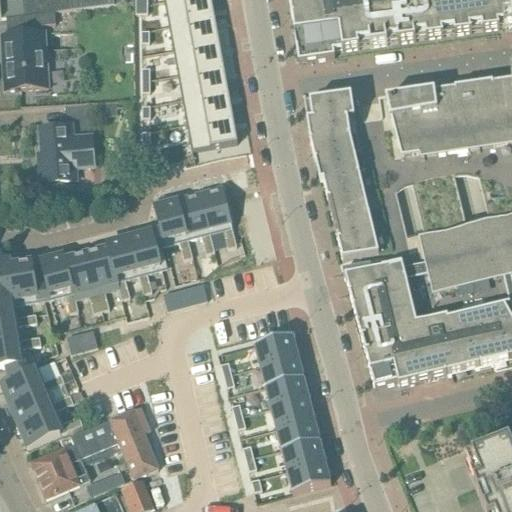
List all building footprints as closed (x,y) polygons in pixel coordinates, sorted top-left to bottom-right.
[(135,6),(132,0),(0,0),(0,22),(7,21),(56,15),(84,12),(135,6)] [(211,0),(202,0),(166,7),(170,31),(216,23),(211,0)] [(511,0),(289,0),(292,21),(293,21),(293,24),(295,23),(295,21),(299,20),(301,33),(295,34),(295,35),(297,51),(297,53),(298,53),(298,51),(303,50),(305,63),(300,64),(300,63),(299,63),(299,67),(335,61),(334,56),(361,52),(360,50),(359,46),(371,44),(371,49),(371,50),(389,48),(388,46),(387,42),(399,40),(399,45),(399,46),(416,44),(416,42),(415,42),(415,38),(426,36),(427,41),(427,42),(444,39),(444,38),(443,38),(443,34),(455,32),(455,38),(473,35),(473,34),(471,34),(471,30),(482,28),(483,33),(483,34),(500,31),(500,30),(499,30),(499,26),(511,24),(511,30),(511,29),(511,84),(494,88),(494,87),(455,92),(456,93),(436,96),(435,95),(386,102),(387,103),(391,121),(402,160),(511,143),(511,0)] [(8,39),(2,39),(4,65),(7,65),(7,74),(5,74),(6,95),(49,92),(49,91),(42,91),(40,64),(47,64),(45,37),(44,37),(44,30),(57,29),(56,15),(7,21),(8,39)] [(216,23),(170,31),(175,56),(220,48),(216,23)] [(220,48),(175,56),(179,81),(225,73),(220,48)] [(225,73),(179,81),(183,106),(229,98),(225,73)] [(143,75),(143,87),(151,87),(151,75),(143,75)] [(143,87),(143,99),(151,99),(151,87),(143,87)] [(229,98),(183,106),(188,131),(234,122),(229,98)] [(306,106),(305,106),(311,146),(316,166),(328,164),(332,181),(324,183),(324,186),(343,264),(344,264),(344,265),(379,257),(360,177),(367,176),(352,101),(352,100),(349,100),(306,106)] [(76,183),(75,171),(95,169),(92,141),(83,142),(83,136),(92,135),(90,107),(66,109),(68,132),(41,134),(43,158),(46,158),(47,163),(40,164),(42,186),(76,183)] [(143,113),(142,125),(150,125),(151,113),(143,113)] [(234,122),(188,131),(193,156),(238,148),(234,122)] [(149,137),(142,139),(144,151),(151,149),(149,137)] [(237,251),(236,247),(223,194),(203,199),(202,194),(200,195),(211,239),(224,235),(229,253),(237,251)] [(211,239),(200,195),(198,195),(199,200),(181,205),(180,200),(178,200),(189,244),(202,241),(207,259),(215,256),(211,239)] [(189,245),(189,244),(178,200),(176,201),(177,205),(159,210),(157,206),(154,207),(160,231),(156,232),(160,245),(164,244),(166,251),(180,247),(185,264),(193,262),(189,245)] [(371,268),(344,275),(345,277),(348,289),(350,297),(355,315),(364,313),(371,342),(364,344),(363,340),(362,341),(363,347),(364,346),(364,344),(371,342),(379,372),(372,373),(371,372),(370,373),(375,392),(399,386),(400,391),(452,378),(451,376),(475,370),(476,372),(494,368),(492,361),(511,355),(511,278),(511,277),(511,218),(420,242),(426,267),(404,272),(403,266),(383,272),(383,273),(373,275),(371,268)] [(148,279),(163,275),(151,231),(148,232),(149,237),(130,242),(129,237),(128,237),(140,281),(142,290),(150,288),(148,279)] [(126,285),(140,281),(128,237),(126,238),(127,242),(107,248),(108,249),(119,293),(120,296),(128,293),(126,285)] [(106,296),(119,293),(108,249),(105,249),(106,254),(87,259),(100,307),(108,305),(106,296)] [(77,307),(76,304),(65,260),(64,259),(45,264),(43,259),(40,260),(51,304),(66,300),(68,309),(77,307)] [(92,309),(100,307),(87,259),(68,264),(67,259),(65,260),(76,304),(89,301),(92,309)] [(9,265),(9,264),(0,265),(0,281),(14,279),(12,270),(12,265),(9,265)] [(19,310),(39,306),(33,266),(12,270),(14,279),(19,310)] [(0,324),(19,322),(17,310),(19,310),(14,279),(0,281),(0,324)] [(144,298),(153,296),(150,288),(142,290),(144,298)] [(195,308),(208,305),(204,289),(191,292),(195,308)] [(182,312),(195,308),(191,292),(177,296),(182,312)] [(122,304),(131,302),(128,293),(120,296),(122,304)] [(168,315),(182,312),(177,296),(164,299),(168,315)] [(102,316),(110,314),(108,305),(100,307),(102,316)] [(71,318),(79,316),(77,307),(68,309),(71,318)] [(94,318),(102,316),(100,307),(92,309),(94,318)] [(20,331),(38,328),(36,319),(19,322),(0,324),(0,347),(22,344),(20,331)] [(87,337),(68,338),(69,354),(88,353),(87,337)] [(42,342),(44,350),(53,348),(52,340),(42,342)] [(293,340),(254,350),(260,372),(298,362),(293,340)] [(0,372),(38,366),(37,365),(36,365),(34,351),(42,350),(40,341),(22,344),(0,347),(0,372)] [(298,362),(260,372),(265,393),(304,383),(298,362)] [(229,368),(221,370),(224,381),(232,379),(229,368)] [(53,382),(45,386),(39,372),(0,388),(0,392),(3,391),(11,409),(6,411),(7,412),(49,394),(57,391),(53,382)] [(65,387),(65,386),(62,379),(53,382),(57,391),(65,387)] [(232,379),(224,381),(227,393),(235,391),(232,379)] [(304,383),(265,393),(271,414),(309,404),(304,383)] [(62,403),(54,407),(49,394),(7,412),(8,414),(12,412),(20,430),(15,432),(16,433),(57,415),(66,412),(62,403)] [(74,408),(74,407),(71,400),(62,403),(66,412),(74,408)] [(309,404),(271,414),(276,435),(314,425),(309,404)] [(240,410),(232,412),(235,423),(243,421),(240,410)] [(145,438),(151,436),(141,413),(71,441),(75,450),(32,468),(48,504),(92,485),(83,464),(121,448),(135,483),(159,474),(145,438)] [(71,424),(63,428),(57,415),(16,433),(17,435),(21,433),(29,452),(75,433),(71,424)] [(75,433),(83,429),(80,421),(71,424),(75,433)] [(243,421),(235,423),(238,435),(246,433),(243,421)] [(314,425),(276,435),(282,456),(320,446),(314,425)] [(320,446),(282,456),(287,477),(325,467),(320,446)] [(483,511),(511,511),(511,452),(511,449),(466,466),(483,511)] [(251,451),(243,453),(246,465),(254,463),(251,451)] [(254,463),(246,465),(249,477),(257,475),(254,463)] [(325,467),(287,477),(293,499),(331,489),(325,467)] [(111,481),(99,486),(104,496),(115,492),(111,481)] [(259,484),(251,486),(254,497),(262,495),(259,484)] [(154,511),(144,485),(123,493),(126,501),(118,504),(116,499),(87,511),(154,511)]
